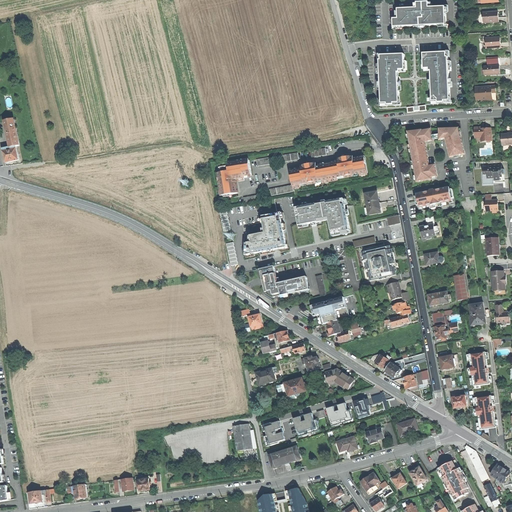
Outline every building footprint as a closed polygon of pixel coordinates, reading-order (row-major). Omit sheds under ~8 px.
[(394,19),(395,27),(413,26),(447,25),(446,7),(430,8),(430,4),(430,3),(418,3),(418,4),(418,9),(399,10),(400,19),(394,19)] [(485,23),(500,21),(499,17),(499,11),(484,12),(485,23)] [(487,48),(502,47),(502,42),(501,37),(486,38),(487,48)] [(434,103),(452,102),(449,57),(448,57),(448,53),(424,54),(425,69),(431,69),(431,71),(432,71),(433,78),(434,103)] [(406,70),(405,55),(382,56),(383,60),(381,61),(383,105),(400,105),(399,80),(399,73),(401,73),(401,70),(406,70)] [(489,75),(501,74),(501,70),(501,65),(488,66),(489,75)] [(487,87),(476,88),(477,100),(483,99),(493,99),(494,99),(493,93),(497,93),(497,87),(487,87)] [(5,121),(10,147),(16,146),(19,146),(14,119),(5,121)] [(492,141),(493,141),(492,129),(487,129),(483,129),(482,127),(476,128),(477,137),(483,136),(483,141),(488,141),(492,141)] [(441,138),(441,140),(447,139),(449,138),(449,141),(452,141),(452,143),(448,144),(451,157),(465,154),(459,129),(452,129),(439,130),(440,135),(441,138)] [(415,168),(418,181),(431,179),(431,178),(437,176),(435,165),(429,166),(429,164),(426,144),(425,145),(425,142),(424,140),(427,140),(428,142),(433,141),(433,140),(432,136),(431,130),(423,131),(422,130),(409,132),(411,146),(415,145),(416,148),(412,149),(415,165),(418,164),(419,167),(415,168)] [(506,145),(511,145),(511,133),(511,134),(503,135),(503,141),(505,141),(506,145)] [(10,147),(3,149),(6,163),(13,161),(19,160),(16,146),(10,147)] [(291,173),(293,186),(294,189),(301,187),(323,182),(323,183),(338,180),(338,179),(360,175),(360,176),(368,174),(365,158),(355,161),(355,159),(346,160),(339,162),(339,163),(318,168),(317,166),(310,167),(302,169),(302,171),(291,173)] [(219,174),(222,196),(238,194),(237,186),(236,182),(234,183),(234,181),(244,180),(244,178),(252,177),(251,162),(229,165),(229,167),(222,168),(223,173),(219,174)] [(501,177),(503,177),(503,165),(489,166),(489,168),(484,168),(484,175),(488,175),(488,179),(495,178),(496,181),(498,181),(501,181),(501,177)] [(449,187),(414,192),(416,206),(454,201),(452,188),(449,189),(449,187)] [(378,193),(366,195),(370,215),(382,213),(380,203),(378,193)] [(344,199),(296,208),(300,225),(331,220),(333,234),(351,230),(344,199)] [(498,201),(487,202),(487,212),(492,211),(496,211),(498,211),(498,206),(498,201)] [(250,242),(247,243),(246,255),(288,247),(281,213),(263,216),(267,232),(250,236),(250,242)] [(387,217),(389,225),(401,223),(399,215),(387,217)] [(426,218),(427,226),(434,224),(435,224),(434,217),(426,218)] [(422,234),(423,239),(436,236),(436,233),(439,232),(438,227),(435,228),(434,224),(427,226),(420,227),(422,234)] [(377,242),(375,236),(353,241),(355,248),(377,242)] [(488,256),(499,256),(499,248),(499,238),(487,239),(488,256)] [(235,242),(227,243),(231,265),(239,264),(235,242)] [(391,246),(365,252),(366,256),(364,256),(369,278),(371,277),(371,281),(397,275),(396,272),(398,271),(396,260),(393,249),(392,250),(391,246)] [(426,261),(426,265),(440,263),(439,257),(438,253),(425,255),(426,261)] [(278,297),(310,290),(307,277),(279,284),(275,266),(258,270),(258,272),(261,271),(264,283),(266,291),(268,292),(273,291),(274,296),(278,295),(278,297)] [(494,291),(505,290),(505,284),(507,284),(506,277),(504,277),(504,271),(501,271),(498,271),(498,272),(493,273),(494,291)] [(316,277),(321,297),(327,295),(322,275),(316,277)] [(455,276),(459,301),(468,300),(464,275),(455,276)] [(399,282),(388,285),(390,292),(392,292),(395,300),(403,298),(402,294),(401,289),(399,282)] [(448,292),(441,294),(442,304),(450,303),(448,292)] [(431,306),(442,304),(441,294),(434,295),(429,295),(430,301),(431,306)] [(326,324),(328,324),(338,321),(349,318),(344,298),(335,300),(333,303),(330,304),(329,301),(314,306),(317,316),(323,315),(326,324)] [(403,303),(393,306),(394,311),(397,310),(398,314),(401,313),(401,317),(408,315),(412,314),(411,311),(409,311),(408,307),(405,308),(404,306),(403,303)] [(471,316),(473,326),(479,325),(485,324),(484,320),(486,319),(484,303),(476,304),(476,305),(471,306),(472,316),(471,316)] [(502,323),(510,322),(509,313),(506,313),(503,314),(503,306),(496,306),(498,323),(502,323)] [(433,314),(434,322),(445,320),(443,312),(433,314)] [(250,318),(252,328),(263,325),(262,320),(260,315),(250,318)] [(320,326),(326,324),(323,315),(317,316),(319,321),(320,326)] [(410,319),(408,315),(401,317),(398,318),(400,325),(403,324),(407,323),(410,322),(410,319)] [(394,327),(400,325),(398,318),(392,319),(394,327)] [(331,336),(338,334),(342,333),(338,321),(328,324),(329,328),(329,331),(330,334),(331,336)] [(446,325),(446,326),(446,330),(450,329),(450,333),(447,334),(448,338),(447,338),(448,343),(461,340),(458,323),(446,325)] [(436,334),(437,340),(442,339),(446,339),(447,338),(448,338),(447,334),(450,333),(450,329),(446,330),(446,326),(435,328),(436,334)] [(278,334),(281,343),(290,341),(289,336),(287,331),(278,334)] [(339,339),(340,342),(344,341),(348,340),(351,339),(350,335),(349,331),(342,333),(338,334),(339,339)] [(501,341),(511,340),(511,338),(493,340),(494,349),(497,349),(497,345),(502,344),(501,341)] [(262,344),(265,354),(273,352),(272,349),(277,348),(276,346),(270,347),(270,345),(269,342),(262,344)] [(295,351),(295,354),(306,351),(305,347),(304,344),(293,347),(295,351)] [(490,384),(485,350),(468,353),(473,386),(490,384)] [(371,361),(376,363),(381,356),(379,355),(374,357),(371,361)] [(384,369),(390,360),(386,358),(381,355),(381,356),(376,363),(377,364),(377,366),(379,368),(381,367),(382,367),(384,369)] [(306,363),(309,372),(321,368),(320,365),(319,363),(320,361),(320,359),(318,359),(317,356),(305,359),(305,360),(303,361),(304,364),(306,363)] [(441,358),(440,358),(442,364),(443,370),(455,367),(455,364),(456,363),(456,359),(454,360),(453,356),(448,357),(441,358)] [(391,363),(386,371),(390,375),(395,378),(398,374),(401,369),(391,363)] [(260,386),(276,381),(274,374),(278,373),(276,368),(270,370),(257,374),(260,386)] [(346,375),(338,370),(327,373),(330,384),(336,382),(345,388),(348,390),(349,390),(355,381),(346,375)] [(405,384),(407,389),(417,386),(413,375),(404,378),(405,384)] [(286,385),(283,386),(286,397),(289,396),(289,397),(295,395),(297,397),(300,396),(301,393),(307,392),(303,379),(285,384),(286,385)] [(496,428),(491,394),(474,397),(479,430),(491,429),(496,428)] [(466,396),(453,398),(454,409),(457,409),(458,410),(461,410),(462,408),(464,407),(467,407),(466,396)] [(355,402),(360,418),(370,415),(369,412),(365,399),(355,402)] [(338,412),(342,423),(349,420),(346,410),(338,412)] [(302,417),(295,419),(298,430),(302,429),(303,432),(316,427),(314,422),(317,421),(314,413),(306,415),(307,420),(305,421),(303,422),(302,417)] [(398,425),(402,437),(409,434),(409,433),(413,431),(419,429),(416,419),(398,425)] [(281,421),(274,423),(275,425),(267,427),(272,445),(287,441),(285,432),(279,433),(278,432),(278,430),(283,428),(281,421)] [(246,450),(254,449),(250,424),(234,426),(238,451),(246,450)] [(367,433),(370,443),(371,442),(372,444),(378,442),(377,440),(381,439),(385,438),(382,428),(367,433)] [(338,443),(341,452),(348,450),(349,452),(354,450),(358,449),(355,437),(338,443)] [(467,446),(466,447),(493,503),(499,500),(475,452),(476,451),(467,446)] [(269,456),(273,468),(289,463),(301,459),(297,447),(269,456)] [(0,501),(10,500),(8,485),(2,486),(1,482),(1,480),(3,480),(1,469),(0,469),(0,463),(4,463),(2,449),(0,448),(0,501)] [(455,459),(436,469),(459,511),(483,511),(466,481),(455,459)] [(492,475),(504,483),(510,473),(504,469),(498,465),(492,475)] [(410,473),(419,488),(423,486),(422,483),(427,480),(420,467),(414,471),(410,473)] [(374,473),(370,476),(377,485),(381,483),(374,473)] [(396,484),(399,488),(407,483),(401,473),(398,475),(393,479),(396,484)] [(370,476),(361,482),(365,487),(369,494),(374,491),(372,488),(377,485),(370,476)] [(122,480),(124,492),(129,491),(135,491),(133,478),(122,480)] [(139,480),(141,491),(146,491),(151,490),(151,485),(153,485),(152,482),(150,482),(150,479),(139,480)] [(86,485),(75,487),(76,500),(82,499),(88,498),(86,485)] [(336,503),(340,500),(339,498),(342,496),(340,492),(337,487),(333,489),(333,488),(329,490),(330,491),(329,492),(336,503)] [(383,489),(378,493),(380,496),(383,494),(385,497),(390,493),(386,487),(383,489)] [(41,491),(29,493),(31,504),(37,503),(43,502),(42,495),(41,491)] [(380,497),(371,503),(372,504),(371,505),(372,507),(374,507),(375,509),(377,511),(385,506),(382,502),(383,501),(380,497)]
